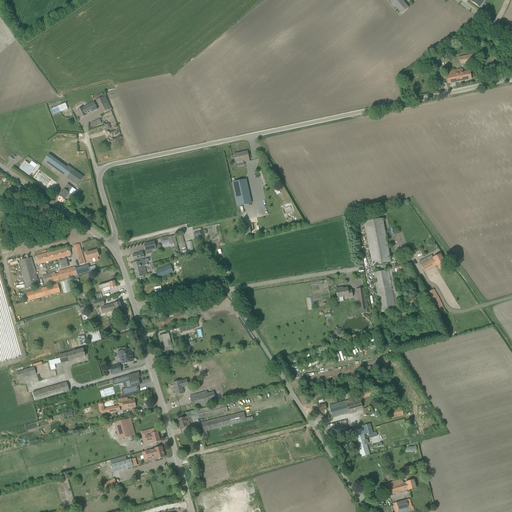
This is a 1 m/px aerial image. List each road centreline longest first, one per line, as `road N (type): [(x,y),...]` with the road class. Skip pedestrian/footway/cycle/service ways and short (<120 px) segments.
road 1 (unclassified): [(112,248),(99,184),(108,165),(511,80)]
road 2 (unclassified): [(360,508),(223,287),(134,305)]
road 3 (tertiary): [(191,511),(134,305)]
road 4 (tertiary): [(112,248),(0,165)]
road 5 (unknown): [(228,294),(362,271)]
